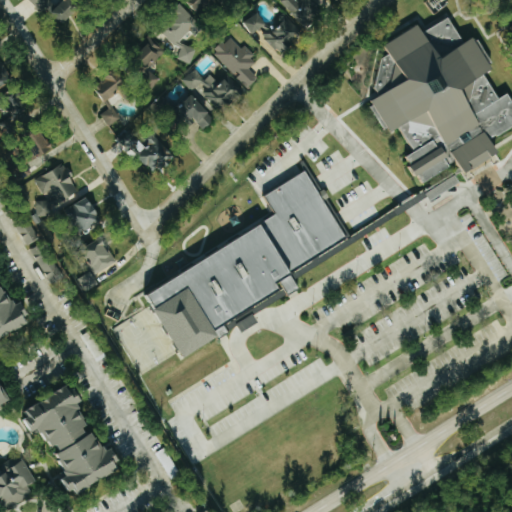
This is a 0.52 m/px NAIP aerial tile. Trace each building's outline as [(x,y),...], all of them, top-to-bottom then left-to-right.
[(30,0),(43,12),(53,2),(51,0),(30,0)] [(63,22),(84,12),(78,0),(65,0),(67,3),(56,8),(63,22)] [(189,0),(202,16),(219,0),(189,0)] [(281,0),(305,29),(326,12),(315,0),(281,0)] [(187,64),(197,54),(182,39),(199,23),(184,7),(161,30),(182,52),(179,55),(187,64)] [(371,88),(378,59),(386,54),(381,45),(414,24),(420,33),(444,17),(461,44),(470,37),(489,69),(480,74),(495,99),(504,93),(511,105),(511,125),(487,142),(493,152),(459,174),(452,160),(418,181),(402,156),(411,151),(395,126),(387,132),(368,100),(377,95),(371,88)] [(149,67),(166,52),(152,37),(135,52),(149,67)] [(259,78),(250,69),(259,60),(245,46),(242,48),(231,37),(214,54),(248,89),(259,78)] [(0,52),(0,88),(13,83),(1,52),(0,52)] [(204,80),(198,70),(185,77),(195,94),(196,93),(199,99),(206,94),(216,111),(241,97),(229,77),(218,84),(213,75),(204,80)] [(98,83),(106,101),(123,92),(127,101),(136,97),(124,71),(98,83)] [(179,108),(191,122),(195,118),(205,130),(217,119),(194,94),(179,108)] [(111,126),(122,119),(114,107),(103,115),(111,126)] [(138,146),(151,173),(174,162),(161,136),(143,145),(133,126),(118,133),(127,152),(138,146)] [(32,163),(55,148),(44,132),(21,147),(32,163)] [(80,192),(65,164),(36,180),(44,194),(51,191),(58,204),(80,192)] [(139,295),(274,213),(263,194),(301,171),(344,240),(273,283),(281,295),(177,358),(139,295)] [(104,222),(90,197),(70,207),(84,233),(104,222)] [(87,246),(98,273),(117,265),(106,238),(87,246)] [(52,284),(63,278),(44,243),(33,249),(52,284)] [(82,278),(89,291),(100,285),(94,271),(82,278)] [(0,341),(37,321),(27,302),(18,307),(3,278),(3,279),(0,273),(0,341)] [(261,322),(256,314),(240,324),(245,332),(261,322)] [(0,410),(16,403),(0,372),(0,410)] [(28,410),(39,432),(49,427),(63,454),(62,454),(73,475),(70,477),(79,494),(128,468),(117,448),(110,451),(98,427),(96,428),(83,403),(84,402),(76,386),(28,410)] [(158,454),(172,476),(180,471),(166,448),(158,454)] [(36,483),(25,455),(7,462),(11,474),(0,477),(0,509),(34,497),(30,485),(36,483)]
